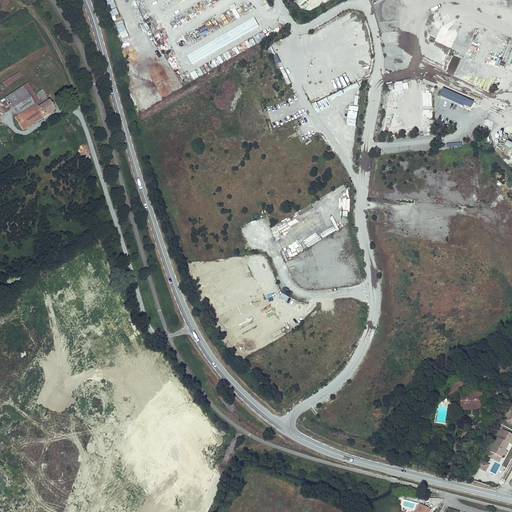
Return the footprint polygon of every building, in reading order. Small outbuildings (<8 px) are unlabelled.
[(196,53),(190,58),(193,62),(199,58),(196,53)] [(37,67),(35,63),(3,83),(5,87),(37,67)] [(281,72),(286,86),(290,84),(285,70),(281,72)] [(39,102),(28,85),(6,98),(18,117),(21,122),(18,124),(23,131),(54,111),(42,91),(38,94),(42,100),(39,102)] [(310,99),(317,97),(315,89),(308,91),(310,99)] [(443,90),(440,98),(472,110),(475,103),(443,90)] [(260,288),(257,290),(262,300),(266,298),(260,288)] [(281,294),(279,299),(286,303),(289,297),(281,294)] [(452,399),(461,390),(456,385),(446,394),(452,399)] [(477,393),(461,393),(461,410),(463,410),(462,408),(481,407),(481,409),(483,409),(482,392),(481,392),(477,393)] [(502,429),(490,451),(501,458),(502,456),(505,456),(507,452),(505,451),(509,444),(511,445),(511,443),(511,440),(509,439),(511,434),(502,429)] [(501,458),(490,451),(487,456),(498,462),(501,458)] [(485,471),(489,464),(479,459),(475,466),(485,471)]
